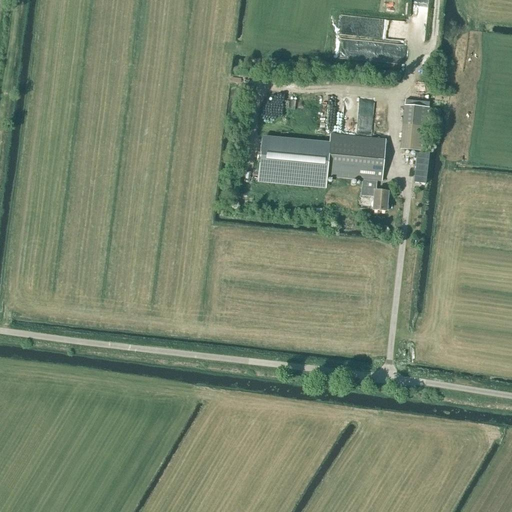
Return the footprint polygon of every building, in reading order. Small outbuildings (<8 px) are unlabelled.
[(429,103),(404,100),(404,105),(400,150),(424,152),(428,108),(429,103)] [(343,115),(342,133),(358,133),(359,126),(363,126),(364,115),(358,114),(358,108),(369,109),(369,105),(352,105),(352,115),(343,115)] [(381,181),(385,140),(330,135),(329,144),(326,176),(362,180),(361,188),(364,188),(363,196),(374,197),(372,211),(386,212),(387,192),(375,191),(376,181),(381,181)] [(325,189),(326,176),(329,144),(317,143),(264,138),(259,183),(325,189)] [(417,154),(413,183),(426,185),(429,155),(417,154)]
